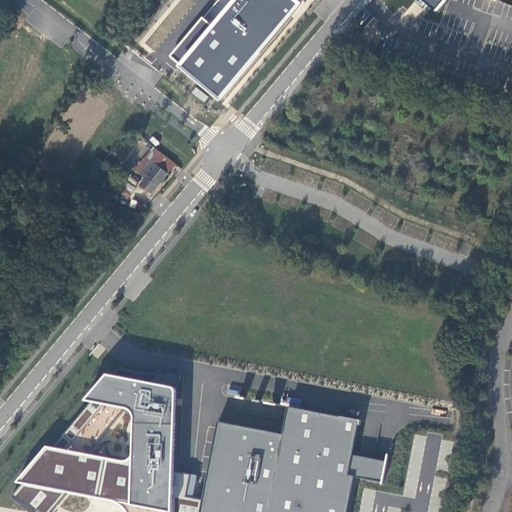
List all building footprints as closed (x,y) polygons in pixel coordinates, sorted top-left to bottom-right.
[(302,4),(297,0),(237,0),(213,29),(202,21),(180,46),(191,55),(183,66),(221,99),(302,4)] [(423,0),(438,12),(447,0),(423,0)] [(197,88),(193,93),(205,102),(209,97),(197,88)] [(153,147),(146,156),(152,160),(168,173),(176,164),(153,147)] [(142,173),(152,160),(146,156),(136,168),(142,173)] [(100,175),(107,165),(98,159),(91,169),(100,175)] [(141,185),(152,194),(168,173),(152,160),(142,173),(147,177),(141,185)] [(113,376),(178,389),(178,374),(144,373),(120,368),(113,376)] [(113,376),(108,375),(87,401),(91,402),(125,410),(127,408),(130,410),(133,412),(134,414),(135,419),(135,430),(134,452),(133,457),(131,459),(128,461),(123,461),(88,454),(53,448),(48,447),(19,482),(24,483),(12,496),(30,511),(52,511),(70,492),(101,498),(112,500),(117,501),(122,504),(125,506),(126,508),(128,510),(128,511),(200,511),(204,499),(188,496),(192,474),(175,471),(178,389),(113,376)] [(125,410),(91,402),(53,448),(88,454),(125,410)] [(383,482),(387,460),(353,454),(360,420),(288,406),(283,433),(219,420),(204,499),(200,511),(348,511),(356,476),(383,482)]
